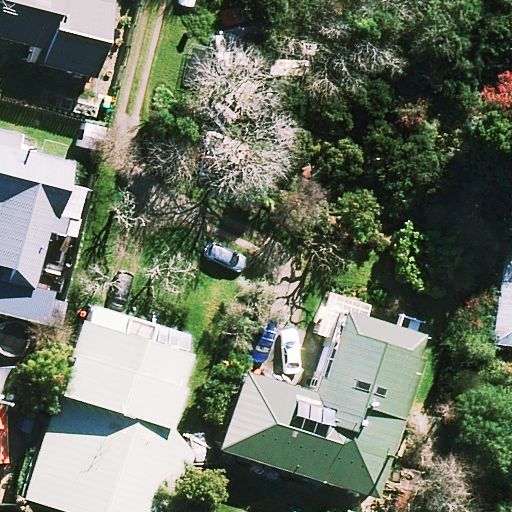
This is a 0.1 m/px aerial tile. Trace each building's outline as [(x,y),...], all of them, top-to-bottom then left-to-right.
[(108,0),(0,0),(0,45),(25,52),(21,68),(88,84),(108,0)] [(0,318),(55,331),(63,297),(30,290),(42,236),(68,242),(79,194),(60,190),(66,162),(10,149),(12,140),(0,137),(0,318)] [(511,271),(496,270),(489,356),(511,357),(511,271)] [(425,330),(328,300),(315,340),(294,334),(277,388),(238,376),(213,455),(371,504),(425,330)] [(82,310),(22,511),(169,511),(187,450),(160,442),(190,342),(82,310)]
